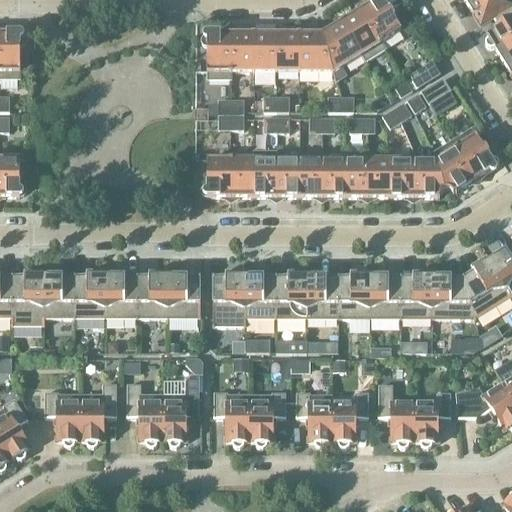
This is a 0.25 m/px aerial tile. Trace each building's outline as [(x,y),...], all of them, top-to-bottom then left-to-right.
[(463,0),(481,29),(493,21),(511,9),(511,4),(509,0),(463,0)] [(382,46),(402,34),(388,12),(388,11),(391,9),(391,5),(389,2),(386,1),(382,2),(381,1),(369,8),(368,8),(367,9),(367,10),(364,12),(360,11),(382,46)] [(511,9),(493,21),(499,31),(487,39),(489,41),(488,41),(486,44),(486,47),(488,50),(491,52),(494,51),(495,50),(500,59),(511,50),(511,9)] [(342,25),(363,58),(362,58),(366,65),(387,52),(382,46),(360,11),(360,14),(356,16),(355,16),(354,17),(354,18),(342,25)] [(333,76),(362,58),(363,58),(342,25),(331,32),(330,32),(329,32),(328,33),(329,33),(325,35),(322,35),(333,76)] [(0,36),(0,82),(21,83),(21,49),(24,48),(27,45),(27,41),(24,39),(21,37),(21,36),(6,36),(5,36),(4,35),(4,36),(0,36)] [(232,35),(229,37),(225,37),(225,36),(224,36),(223,37),(208,37),(208,83),(232,83),(232,75),(231,75),(232,35)] [(231,75),(232,75),(254,75),(254,37),(240,37),(239,36),(238,36),(238,37),(234,37),(232,35),(231,75)] [(268,37),(254,37),(254,75),(277,76),(277,35),(275,37),(271,37),(271,36),(269,36),(269,37),(268,37)] [(277,35),(277,76),(299,76),(299,37),(286,37),(285,36),(284,36),(284,37),(279,37),(277,35)] [(299,37),(299,76),(333,76),(322,35),(319,37),(315,37),(315,36),(314,36),(313,37),(299,37)] [(511,78),(511,50),(500,59),(511,78)] [(411,79),(419,91),(440,78),(433,66),(411,79)] [(405,82),(394,89),(402,102),(413,95),(405,82)] [(443,83),(422,96),(429,108),(450,94),(443,83)] [(418,98),(407,105),(415,118),(426,111),(418,98)] [(0,100),(0,115),(10,116),(10,101),(0,100)] [(277,116),(277,101),(264,101),(264,116),(277,116)] [(277,101),(277,116),(289,116),(290,101),(277,101)] [(341,116),(341,101),(329,101),(328,116),(341,116)] [(341,101),(341,116),(354,116),(354,101),(341,101)] [(219,119),(232,119),(232,104),(219,104),(219,119)] [(232,104),(232,119),(244,119),(244,104),(232,104)] [(393,114),(401,126),(412,120),(404,107),(393,114)] [(196,123),(209,123),(209,112),(196,112),(196,123)] [(401,126),(393,114),(383,120),(390,133),(401,126)] [(232,134),(232,119),(219,119),(219,134),(232,134)] [(232,119),(232,134),(245,134),(244,119),(232,119)] [(0,121),(0,136),(10,136),(10,121),(0,121)] [(277,137),(277,122),(265,122),(265,137),(277,137)] [(277,122),(277,137),(290,137),(290,122),(277,122)] [(323,137),(323,122),(310,122),(310,137),(323,137)] [(323,122),(323,137),(336,137),(336,122),(323,122)] [(363,137),(363,122),(350,122),(350,137),(363,137)] [(363,122),(363,137),(375,137),(376,122),(363,122)] [(472,132),(452,144),(477,186),(478,182),(482,180),(482,181),(483,180),(484,179),(497,171),(499,168),(499,165),(497,162),(494,161),(491,161),(490,162),(472,132)] [(453,196),(454,197),(469,188),(470,188),(471,188),(471,187),(474,185),(477,186),(452,144),(434,155),(437,163),(445,193),(446,193),(448,193),(449,193),(450,194),(451,194),(453,195),(453,196)] [(253,154),(253,162),(254,162),(254,201),(268,201),(269,202),(270,202),(270,201),(275,201),(277,203),(277,162),(278,162),(278,154),(253,154)] [(0,200),(3,200),(3,201),(4,201),(5,200),(6,200),(20,200),(20,199),(21,199),(24,198),(26,196),(26,192),(24,189),(21,188),(20,188),(20,162),(0,161),(0,200)] [(229,201),(231,203),(231,162),(208,162),(208,188),(207,188),(204,190),(202,192),(202,196),(204,199),(207,200),(208,200),(208,201),(222,201),(223,201),(224,202),(225,202),(225,201),(229,201)] [(254,162),(253,162),(231,162),(231,203),(234,201),(238,201),(238,202),(239,202),(240,201),(254,201),(254,162)] [(300,201),(300,163),(278,162),(277,162),(277,203),(279,201),(283,201),(283,202),(285,202),(285,201),(286,201),(300,201)] [(300,163),(300,201),(314,201),(315,202),(316,202),(316,201),(320,201),(323,204),(323,163),(300,163)] [(345,201),(345,163),(323,163),(323,204),(325,201),(329,201),(329,202),(330,202),(331,201),(345,201)] [(368,204),(368,163),(345,163),(345,201),(359,201),(360,201),(361,202),(362,202),(362,201),(366,201),(368,204)] [(391,201),(391,163),(368,163),(368,204),(370,201),(375,201),(375,202),(376,202),(377,201),(391,201)] [(391,163),(391,201),(405,201),(405,202),(406,202),(407,202),(407,201),(411,201),(414,204),(414,163),(391,163)] [(414,163),(414,204),(416,201),(420,201),(420,202),(421,202),(422,202),(423,201),(440,202),(440,200),(440,199),(440,197),(441,196),(442,195),(443,194),(444,194),(445,193),(437,163),(414,163)] [(499,255),(488,261),(511,300),(511,301),(511,251),(507,255),(506,255),(505,255),(504,255),(505,256),(501,258),(499,255)] [(511,301),(511,300),(488,261),(472,272),(474,275),(465,281),(464,281),(463,281),(476,324),(476,323),(511,301)] [(12,322),(12,329),(12,331),(13,331),(13,330),(43,330),(43,331),(45,331),(45,329),(45,322),(44,322),(44,276),(25,276),(25,280),(14,280),(13,280),(13,322),(12,322)] [(44,322),(45,322),(75,322),(75,323),(75,280),(74,280),(74,281),(64,281),(64,280),(63,280),(62,280),(62,281),(57,281),(57,276),(44,276),(44,322)] [(75,323),(76,323),(76,322),(106,322),(107,276),(87,276),(87,281),(76,281),(76,280),(75,280),(75,323)] [(107,276),(106,322),(137,323),(138,323),(138,280),(137,280),(137,281),(126,281),(125,280),(124,280),(124,281),(119,281),(119,276),(107,276)] [(138,280),(138,323),(169,323),(169,276),(150,276),(150,281),(139,281),(139,280),(138,280)] [(169,276),(169,323),(199,323),(201,323),(201,321),(201,283),(201,281),(199,281),(182,281),(182,276),(169,276)] [(246,323),(245,323),(245,277),(226,276),(226,281),(215,281),(215,280),(213,280),(213,283),(213,329),(213,331),(215,331),(244,331),(246,331),(246,329),(246,323)] [(276,281),(275,281),(265,281),(264,280),(263,280),(263,281),(258,281),(258,277),(245,277),(245,323),(246,323),(276,323),(276,281)] [(276,281),(276,323),(277,323),(307,323),(308,277),(289,277),(289,281),(277,281),(276,281)] [(339,281),(338,281),(328,281),(327,281),(326,280),(325,280),(325,281),(320,281),(320,277),(308,277),(307,323),(338,323),(339,323),(339,281)] [(339,281),(339,323),(370,323),(370,277),(351,277),(351,281),(340,281),(339,281)] [(401,281),(400,281),(390,281),(389,281),(388,280),(387,281),(383,281),(383,277),(370,277),(370,323),(400,323),(400,324),(401,324),(401,281)] [(401,281),(401,324),(402,324),(402,323),(432,323),(432,277),(413,277),(413,281),(402,281),(401,281)] [(476,324),(463,281),(462,281),(462,282),(445,282),(445,277),(432,277),(432,323),(475,323),(475,324),(476,324)] [(13,322),(13,280),(12,280),(2,280),(1,280),(0,280),(0,279),(0,322),(12,322),(13,322)] [(480,340),(481,343),(484,351),(491,347),(485,337),(480,340)] [(289,344),(276,343),(276,357),(289,357),(289,344)] [(472,358),(484,351),(481,343),(464,343),(464,358),(472,358)] [(256,344),(246,344),(246,356),(256,356),(256,344)] [(5,346),(0,350),(0,356),(11,356),(11,346),(5,346)] [(114,346),(108,346),(108,356),(118,356),(118,350),(114,346)] [(238,347),(234,352),(234,356),(244,356),(244,347),(238,347)] [(412,347),(402,347),(402,357),(412,357),(412,347)] [(170,348),(170,356),(179,356),(179,348),(170,348)] [(319,348),(308,348),(308,357),(319,357),(319,348)] [(42,351),(31,351),(31,362),(42,362),(42,351)] [(381,351),(371,351),(371,362),(381,362),(381,351)] [(363,352),(360,356),(360,363),(363,363),(369,363),(369,352),(363,352)] [(55,354),(45,354),(45,362),(55,362),(55,354)] [(25,363),(14,363),(14,375),(21,375),(26,371),(25,363)] [(234,363),(234,375),(249,375),(249,363),(234,363)] [(310,363),(291,363),(291,375),(310,375),(310,363)] [(345,364),(333,364),(333,376),(345,376),(345,364)] [(140,366),(125,366),(125,378),(140,378),(140,366)] [(187,446),(187,422),(199,422),(199,421),(199,379),(191,379),(186,384),(186,399),(163,399),(163,446),(169,446),(170,450),(173,452),(177,452),(179,450),(180,446),(181,446),(187,446)] [(80,398),(80,406),(81,406),(81,446),(87,446),(88,449),(91,451),(94,452),(97,449),(98,446),(104,446),(104,422),(117,422),(117,421),(117,389),(103,389),(103,398),(80,398)] [(163,446),(163,399),(141,398),(141,389),(128,389),(128,421),(127,421),(127,422),(140,422),(140,446),(146,446),(147,450),(150,452),(153,452),(156,450),(157,446),(163,446)] [(409,446),(415,446),(415,407),(393,407),(393,389),(379,389),(379,421),(379,423),(391,423),(391,446),(398,446),(398,447),(399,450),(401,452),(405,452),(408,450),(409,447),(409,446)] [(511,402),(504,389),(484,400),(479,392),(456,398),(458,423),(478,423),(492,414),(504,434),(510,431),(511,433),(511,402)] [(80,406),(80,398),(59,398),(59,397),(45,397),(45,421),(45,422),(57,422),(57,446),(64,446),(65,449),(68,451),(71,451),(74,449),(75,446),(81,446),(81,406),(80,406)] [(244,446),(250,446),(250,399),(228,399),(228,397),(214,397),(214,421),(214,422),(227,422),(227,446),(233,446),(234,450),(237,452),(240,452),(243,450),(244,446)] [(272,399),(250,399),(250,446),(256,446),(257,450),(260,452),(263,452),(266,450),(267,446),(273,446),(274,422),(286,422),(286,421),(286,397),(272,397),(272,399)] [(296,423),(309,423),(309,446),(315,446),(315,447),(316,450),(319,452),(323,452),(325,450),(327,447),(327,446),(332,446),(333,407),(333,399),(311,399),(311,397),(297,397),(297,421),(296,421),(296,423)] [(355,407),(333,407),(332,446),(338,446),(338,447),(339,450),(342,452),(346,452),(349,450),(350,447),(350,446),(356,446),(356,423),(369,423),(369,422),(368,422),(369,397),(355,397),(355,407)] [(437,407),(415,407),(415,446),(421,447),(422,450),(425,452),(428,452),(431,450),(432,447),(438,447),(438,423),(451,423),(451,422),(451,398),(437,398),(437,407)] [(0,446),(11,464),(16,461),(18,463),(22,464),(25,462),(26,458),(25,455),(31,451),(18,431),(29,425),(28,424),(15,403),(4,411),(4,412),(0,414),(0,446)] [(11,464),(0,446),(0,475),(2,476),(5,474),(7,471),(6,467),(11,464)] [(511,511),(511,496),(510,498),(509,501),(510,504),(510,505),(503,509),(505,511),(511,511)]
